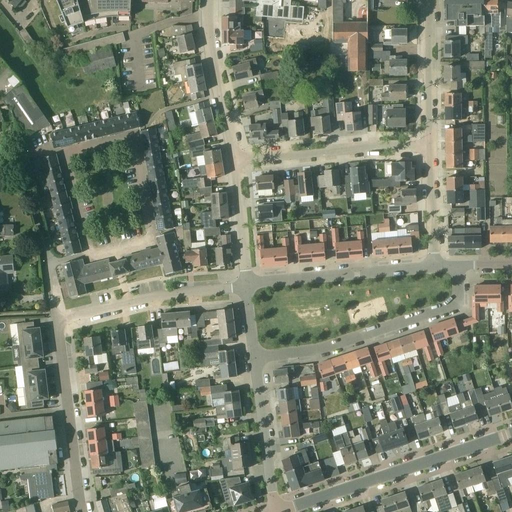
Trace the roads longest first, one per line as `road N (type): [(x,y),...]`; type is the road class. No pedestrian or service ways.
road 1 (residential): [(113,250),(86,256),(64,164),(69,153),(118,141),(134,148),(150,234),(132,246)]
road 2 (residential): [(255,367),(446,314),(456,301),(456,267)]
road 3 (residential): [(283,511),(511,434)]
road 4 (unclassified): [(236,160),(428,146)]
road 5 (residential): [(83,511),(56,321)]
road 6 (residential): [(245,287),(432,267)]
road 7 (unclassified): [(236,160),(208,31),(209,0)]
road 8 (unclassified): [(428,146),(428,0)]
road 9 (residential): [(273,511),(255,367)]
road 10 (unclassified): [(245,287),(236,160)]
road 11 (unclassified): [(432,267),(428,146)]
